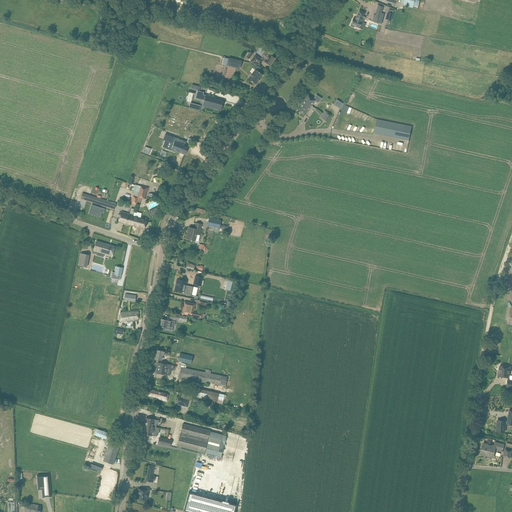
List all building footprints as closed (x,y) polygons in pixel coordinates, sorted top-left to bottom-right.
[(351,25),(350,26),(354,28),(354,26),(359,28),(361,22),(363,23),(364,20),(362,19),(365,13),(359,10),(355,19),(353,18),(350,25),(351,25)] [(377,12),(374,22),(382,24),(383,20),(380,19),(381,13),(377,12)] [(258,65),(261,60),(269,66),(275,59),(269,54),(270,53),(266,50),(262,56),(262,57),(261,59),(255,54),(249,63),(258,65)] [(242,61),(228,57),(228,59),(224,58),(223,64),(227,65),(226,66),(240,69),(242,61)] [(260,79),(259,78),(262,75),(255,70),(248,79),(256,84),(258,81),(259,81),(260,79)] [(195,98),(208,102),(207,106),(213,108),(219,110),(222,101),(214,99),(214,98),(215,98),(206,95),(206,97),(203,96),(204,93),(197,91),(195,98)] [(305,115),(315,101),(318,103),(321,99),(316,95),(313,99),(308,95),(300,106),(301,107),(298,111),(305,115)] [(204,108),(201,115),(217,122),(220,115),(204,108)] [(322,113),(319,117),(326,121),(330,116),(327,114),(325,115),(322,113)] [(402,139),(404,125),(377,119),(374,133),(402,139)] [(205,131),(194,126),(193,129),(185,125),(182,132),(201,140),(205,131)] [(404,125),(402,139),(409,140),(412,126),(404,125)] [(165,141),(162,148),(169,150),(169,149),(185,155),(187,148),(183,146),(183,145),(175,141),(176,138),(165,134),(163,140),(165,141)] [(169,157),(168,161),(180,166),(183,157),(178,155),(176,159),(169,157)] [(141,185),(139,192),(134,191),(133,195),(132,195),(130,204),(137,205),(137,203),(140,204),(141,198),(144,199),(146,192),(147,192),(148,188),(141,185)] [(90,195),(88,201),(115,209),(116,204),(100,198),(97,197),(90,195)] [(91,205),(89,214),(100,217),(102,212),(103,213),(104,209),(100,208),(91,205)] [(119,217),(118,222),(130,225),(132,216),(133,216),(135,210),(131,209),(129,215),(120,212),(119,217)] [(132,216),(130,225),(137,227),(137,228),(144,230),(147,219),(142,217),(141,217),(140,218),(133,216),(132,216)] [(219,228),(220,225),(221,220),(209,218),(207,226),(215,227),(219,228)] [(192,241),(192,240),(194,241),(196,234),(199,235),(201,224),(196,223),(195,229),(189,227),(186,239),(191,240),(192,241)] [(93,251),(107,255),(112,256),(115,247),(96,241),(93,251)] [(78,265),(87,267),(89,255),(80,253),(78,265)] [(112,272),(111,278),(120,280),(123,267),(116,266),(115,272),(112,272)] [(193,285),(201,286),(203,277),(194,276),(193,285)] [(177,279),(175,290),(184,292),(184,293),(190,295),(191,290),(189,289),(190,286),(183,285),(184,281),(177,279)] [(234,292),(238,281),(230,279),(227,289),(234,292)] [(184,302),(182,314),(202,318),(203,314),(193,311),(195,304),(184,302)] [(120,313),(120,323),(123,322),(127,321),(127,322),(130,322),(133,321),(138,321),(138,310),(126,311),(126,313),(120,313)] [(169,314),(168,319),(186,322),(187,317),(169,314)] [(174,325),(175,321),(161,319),(160,327),(164,328),(163,330),(168,331),(169,324),(174,325)] [(154,354),(153,360),(158,361),(158,360),(161,360),(162,355),(169,356),(170,353),(167,352),(156,350),(156,354),(154,354)] [(179,357),(178,361),(191,364),(192,356),(181,354),(177,353),(177,357),(179,357)] [(171,365),(158,363),(156,373),(170,375),(171,365)] [(500,366),(498,376),(508,378),(510,367),(504,366),(504,367),(500,366)] [(179,377),(225,387),(227,377),(210,373),(211,370),(206,369),(205,372),(181,367),(179,377)] [(222,402),(224,394),(193,387),(191,396),(217,403),(217,401),(222,402)] [(150,388),(148,397),(159,399),(167,401),(169,393),(150,388)] [(189,406),(190,407),(191,403),(192,398),(192,397),(189,396),(189,395),(182,393),(181,398),(177,396),(177,397),(178,399),(177,402),(179,403),(178,405),(186,407),(186,406),(189,407),(189,406)] [(497,420),(496,431),(501,432),(504,432),(505,424),(511,425),(511,409),(509,409),(507,422),(502,421),(497,420)] [(146,418),(145,426),(156,427),(157,425),(159,423),(159,420),(146,418)] [(159,433),(159,428),(156,427),(145,426),(144,435),(157,436),(157,433),(159,433)] [(225,437),(182,426),(177,447),(220,459),(225,437)] [(157,444),(170,447),(172,440),(159,437),(157,444)] [(110,440),(103,461),(113,464),(120,443),(110,440)] [(495,443),(494,446),(483,443),(481,452),(494,456),(495,450),(502,452),(504,445),(495,443)] [(502,457),(510,459),(511,451),(511,450),(505,448),(502,457)] [(49,474),(37,475),(38,490),(42,490),(43,498),(51,497),(49,474)] [(138,495),(138,500),(147,501),(148,490),(138,489),(137,495),(138,495)] [(188,492),(183,511),(186,511),(234,511),(237,505),(188,492)]
